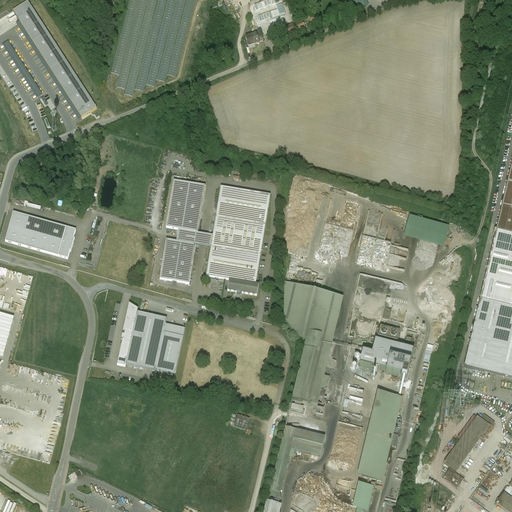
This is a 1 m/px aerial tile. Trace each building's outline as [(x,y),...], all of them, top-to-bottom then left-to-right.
[(277,0),(267,0),(260,3),(262,11),(266,21),(282,16),(277,0)] [(367,7),(363,0),(351,0),(357,12),(367,7)] [(28,3),(14,13),(20,22),(82,119),(97,109),(28,3)] [(266,21),(262,11),(252,14),(258,34),(260,38),(262,37),(270,34),(266,21)] [(301,21),(282,29),(284,35),(286,39),(305,31),(301,21)] [(20,22),(16,25),(78,121),(82,119),(20,22)] [(256,34),(245,38),(248,46),(254,44),(255,45),(259,44),(259,43),(256,35),(256,34)] [(8,43),(3,46),(37,100),(42,96),(8,43)] [(511,165),(496,233),(511,236),(511,165)] [(205,187),(173,182),(166,228),(197,233),(205,187)] [(269,196),(220,188),(205,278),(229,281),(255,285),(269,196)] [(368,212),(359,261),(387,266),(387,267),(405,271),(409,249),(393,246),(394,242),(378,240),(380,226),(369,224),(371,212),(368,212)] [(65,228),(13,213),(5,242),(58,257),(65,228)] [(353,239),(355,231),(327,225),(328,220),(327,216),(320,249),(323,250),(335,246),(338,246),(339,241),(340,245),(343,243),(346,244),(350,243),(350,245),(351,248),(351,245),(350,245),(351,242),(350,240),(353,239)] [(75,231),(65,228),(58,257),(67,260),(69,251),(71,252),(74,239),(73,239),(75,231)] [(464,370),(511,381),(511,236),(496,233),(464,370)] [(195,246),(166,241),(160,280),(189,285),(195,246)] [(369,276),(361,275),(359,288),(387,290),(387,286),(395,286),(396,280),(397,280),(398,276),(370,273),(369,276)] [(255,285),(229,281),(227,291),(236,293),(238,296),(241,294),(257,296),(258,286),(255,285)] [(306,341),(292,399),(312,404),(338,297),(283,285),(284,321),(299,340),(306,341)] [(126,365),(137,313),(138,310),(129,304),(123,332),(125,333),(124,335),(122,335),(121,340),(122,340),(117,365),(125,367),(126,365)] [(166,319),(137,313),(126,365),(175,375),(182,337),(163,334),(166,319)] [(0,358),(3,359),(14,319),(0,315),(0,358)] [(379,326),(377,337),(398,342),(400,331),(379,326)] [(413,350),(374,341),(371,354),(362,352),(359,364),(371,367),(378,369),(386,370),(385,373),(407,378),(413,350)] [(370,370),(356,366),(355,371),(368,375),(369,372),(370,370)] [(401,398),(377,392),(372,410),(377,411),(397,416),(401,398)] [(397,416),(377,411),(361,478),(382,482),(397,416)] [(483,415),(480,421),(489,428),(491,429),(494,423),(483,415)] [(250,420),(238,416),(234,428),(238,429),(237,432),(241,433),(242,430),(246,431),(250,420)] [(480,421),(476,418),(442,465),(450,471),(455,475),(489,428),(480,421)] [(284,428),(270,492),(281,494),(290,451),(320,458),(325,437),(284,428)] [(455,475),(450,471),(443,480),(457,490),(464,481),(455,475)] [(373,488),(363,485),(356,509),(363,511),(367,511),(373,488)] [(503,495),(505,496),(496,508),(503,511),(511,511),(511,486),(510,489),(508,488),(503,495)] [(263,511),(279,511),(281,505),(266,502),(263,511)]
